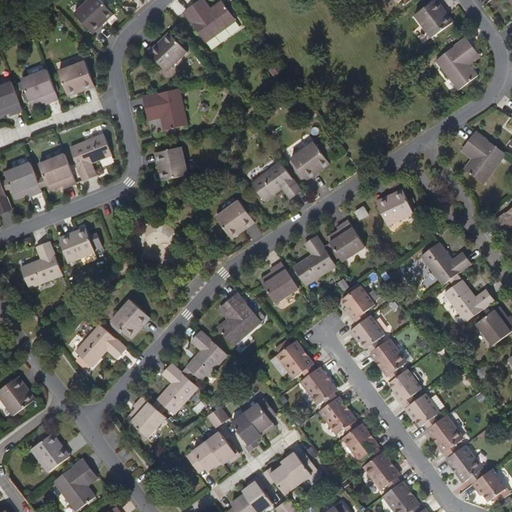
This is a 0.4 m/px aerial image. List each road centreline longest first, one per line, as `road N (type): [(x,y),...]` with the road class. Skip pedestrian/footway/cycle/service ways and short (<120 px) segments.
road 1 (residential): [(85,426),(225,273),(405,154)]
road 2 (residential): [(479,511),(450,503),(321,333)]
road 3 (residential): [(119,98),(135,164),(127,186),(0,239)]
road 4 (residential): [(424,141),(498,91),(508,75),(508,56),(468,0)]
road 5 (residential): [(191,511),(294,436)]
road 6 (residential): [(119,98),(3,139)]
road 7 (residential): [(164,0),(112,55),(119,98)]
